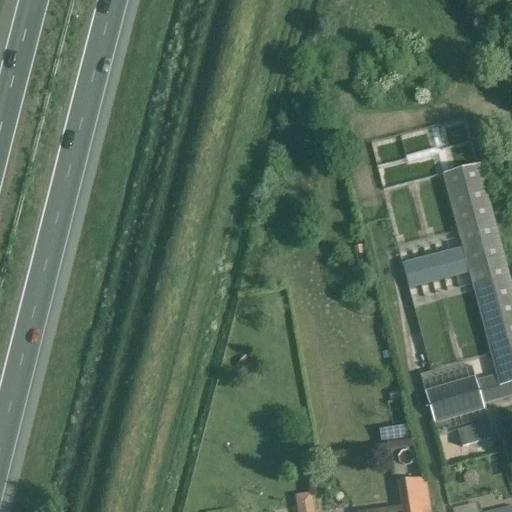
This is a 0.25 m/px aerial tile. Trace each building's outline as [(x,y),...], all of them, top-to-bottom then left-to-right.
[(511,344),(511,285),(480,166),(443,176),(462,250),(402,266),(409,291),(470,275),(490,350),(511,344)] [(511,344),(490,350),(498,380),(477,386),(475,377),(425,393),(435,426),(485,411),(483,402),(507,395),(508,398),(511,397),(511,344)] [(493,439),(488,422),(457,431),(462,448),(493,439)] [(406,428),(380,432),(381,444),(408,440),(406,428)] [(428,511),(423,480),(398,483),(402,511),(428,511)] [(313,511),(311,495),(296,497),(298,511),(313,511)]
